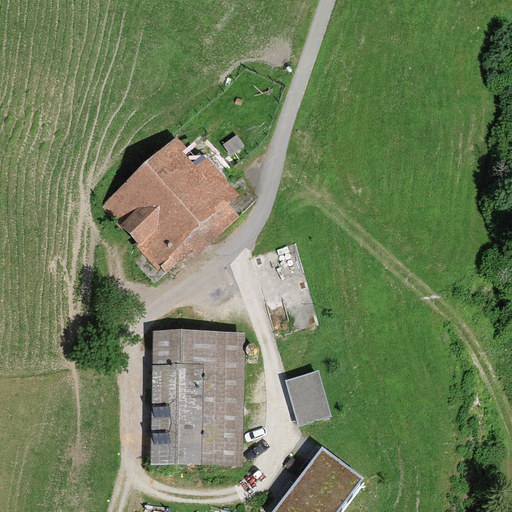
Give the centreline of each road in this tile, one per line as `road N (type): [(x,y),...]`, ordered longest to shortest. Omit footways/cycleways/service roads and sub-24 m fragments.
road 1 (track): [(126,470),(163,493),(230,493),(245,489),(273,454),(282,410),(277,379),(233,240)]
road 2 (track): [(511,419),(491,367),(458,321),(328,205),(273,178)]
road 3 (track): [(117,511),(131,442),(136,327)]
